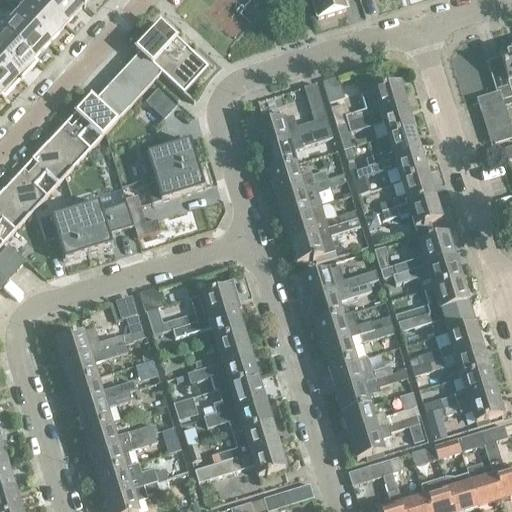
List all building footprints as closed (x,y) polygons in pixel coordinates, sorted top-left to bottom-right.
[(19,16),(50,44),(66,27),(36,0),(22,0),(29,6),(19,16)] [(36,0),(66,27),(82,10),(84,12),(84,11),(72,0),(36,0)] [(72,0),(84,11),(85,10),(83,8),(90,0),(72,0)] [(338,17),(338,16),(344,14),(340,0),(310,0),(317,22),(324,20),(324,21),(327,20),(327,19),(335,17),(335,18),(338,17)] [(50,44),(19,16),(3,34),(37,65),(37,64),(34,61),(50,44)] [(344,20),(325,21),(326,38),(345,37),(344,20)] [(181,55),(172,46),(176,42),(159,26),(135,52),(139,56),(161,77),(183,97),(208,71),(185,50),(181,55)] [(37,65),(3,34),(0,36),(0,63),(21,83),(22,82),(21,82),(37,65)] [(486,64),(496,95),(499,94),(502,106),(503,108),(511,104),(511,100),(511,95),(511,52),(499,57),(500,60),(486,64)] [(152,86),(161,77),(139,56),(131,66),(152,86)] [(21,83),(0,63),(0,96),(4,100),(20,84),(21,83)] [(131,66),(122,76),(144,96),(152,86),(131,66)] [(122,76),(113,85),(135,105),(144,96),(122,76)] [(323,86),(329,106),(344,101),(337,81),(323,86)] [(126,115),(135,105),(113,85),(104,95),(126,115)] [(347,128),(406,110),(399,87),(373,95),(361,98),(365,112),(349,117),(345,106),(330,111),(334,125),(337,131),(347,128)] [(261,154),(330,134),(327,126),(316,88),(303,92),(313,128),(296,133),(292,119),(254,131),(261,154)] [(175,110),(157,93),(145,105),(163,123),(175,110)] [(479,113),(502,106),(499,94),(496,95),(476,101),(479,113)] [(95,104),(117,125),(126,115),(104,95),(95,104)] [(47,147),(46,148),(73,172),(117,125),(95,104),(90,100),(75,117),(47,147)] [(502,106),(479,113),(483,124),(506,117),(503,108),(502,106)] [(387,140),(413,132),(406,110),(347,128),(350,137),(382,127),(387,140)] [(486,136),(509,129),(506,117),(483,124),(486,136)] [(511,138),(509,129),(486,136),(490,148),(511,141),(511,138)] [(368,171),(420,155),(413,132),(387,140),(391,154),(365,162),(368,171)] [(268,177),(295,168),(291,154),(316,146),(332,142),(330,134),(261,154),(268,177)] [(189,144),(142,158),(149,181),(149,182),(196,168),(189,144)] [(31,164),(32,164),(23,173),(4,194),(3,194),(29,219),(73,172),(46,148),(31,164)] [(400,184),(427,176),(420,155),(368,171),(349,177),(352,185),(370,179),(396,171),(400,184)] [(149,181),(144,183),(152,207),(160,205),(203,191),(196,168),(149,182),(149,181)] [(302,191),(313,187),(343,178),(341,170),(325,175),(310,179),(309,176),(298,179),(295,168),(268,177),(275,199),(302,191)] [(382,215),(434,199),(427,176),(400,184),(405,199),(379,207),(382,215)] [(343,178),(313,187),(315,196),(346,186),(343,178)] [(302,191),(275,199),(281,221),(309,213),(302,191)] [(0,250),(29,219),(3,194),(0,197),(0,250)] [(434,199),(382,215),(385,225),(410,217),(414,230),(440,222),(434,199)] [(129,215),(140,211),(136,200),(125,204),(126,206),(129,215)] [(99,206),(75,213),(88,257),(112,249),(109,238),(134,231),(133,230),(129,215),(126,206),(101,214),(99,206)] [(354,214),(324,224),(320,210),(309,213),(281,221),(288,244),(356,223),(354,214)] [(51,220),(38,224),(44,245),(57,241),(64,264),(88,257),(75,213),(51,220)] [(145,226),(133,230),(137,241),(160,234),(157,223),(145,226)] [(315,261),(316,266),(335,261),(329,242),(357,234),(356,232),(359,231),(356,223),(288,244),(295,267),(315,261)] [(426,269),(453,261),(446,238),(419,246),(424,260),(393,269),(396,278),(426,269)] [(0,257),(0,258),(17,274),(26,265),(8,249),(0,257)] [(0,274),(9,283),(17,274),(0,258),(0,274)] [(459,281),(463,280),(459,267),(455,268),(453,261),(426,269),(396,278),(392,279),(395,288),(403,285),(429,278),(433,291),(460,283),(459,281)] [(334,297),(345,294),(368,287),(368,286),(377,284),(375,276),(343,285),(339,271),(300,283),(307,305),(334,297)] [(0,290),(1,292),(9,283),(0,274),(0,290)] [(440,314),(466,306),(460,283),(433,291),(424,294),(428,308),(412,313),(415,321),(440,314)] [(169,326),(172,334),(208,321),(235,313),(233,305),(239,303),(233,284),(215,290),(217,295),(191,303),(195,318),(169,326)] [(314,328),(341,319),(337,306),(348,303),(348,302),(362,298),(370,295),(368,287),(345,294),(334,297),(307,305),(314,328)] [(466,306),(440,314),(415,321),(397,326),(400,335),(431,325),(432,326),(434,326),(438,339),(447,336),(473,328),(466,306)] [(215,345),(242,336),(235,313),(208,321),(172,334),(175,343),(211,332),(215,345)] [(121,338),(115,319),(94,326),(100,345),(121,338)] [(341,319),(314,328),(321,350),(348,342),(341,319)] [(55,346),(62,368),(123,348),(133,346),(145,343),(138,320),(126,323),(130,337),(121,340),(98,347),(94,333),(82,338),(55,346)] [(359,339),(390,329),(388,321),(356,331),(359,339)] [(419,367),(480,350),(473,328),(447,336),(452,351),(426,358),(417,361),(419,367)] [(390,329),(359,339),(362,347),(393,338),(390,329)] [(242,336),(215,345),(222,367),(249,359),(242,336)] [(348,342),(321,350),(328,372),(355,364),(348,342)] [(69,391),(96,383),(91,369),(126,358),(123,348),(62,368),(69,391)] [(461,381),(487,373),(480,350),(419,367),(419,369),(411,372),(414,380),(445,371),(446,372),(457,368),(461,381)] [(249,359),(222,367),(211,371),(197,374),(186,377),(190,388),(210,382),(214,394),(229,389),(256,381),(249,359)] [(355,364),(328,372),(335,395),(362,386),(387,379),(392,377),(389,370),(385,371),(371,376),(367,361),(366,361),(355,364)] [(197,374),(211,371),(208,362),(194,366),(197,374)] [(404,373),(398,375),(401,384),(407,382),(404,373)] [(468,404),(494,396),(487,373),(461,381),(466,395),(454,399),(440,404),(443,412),(457,407),(468,404)] [(369,409),(366,400),(377,396),(376,392),(390,388),(387,379),(362,386),(335,395),(342,417),(369,409)] [(256,381),(229,389),(233,403),(207,411),(210,420),(263,403),(256,381)] [(96,383),(69,391),(76,413),(129,397),(128,396),(136,394),(133,385),(99,395),(96,383)] [(475,427),(501,419),(494,396),(468,404),(457,407),(459,416),(460,416),(471,413),(475,427)] [(83,435),(109,427),(105,413),(131,405),(129,397),(76,413),(83,435)] [(243,435),(270,426),(263,403),(210,420),(213,430),(239,422),(243,435)] [(387,429),(416,420),(413,412),(384,421),(383,417),(372,420),(369,409),(342,417),(349,440),(376,432),(387,429)] [(178,419),(182,431),(209,424),(205,412),(178,419)] [(439,413),(424,417),(432,445),(447,441),(439,413)] [(376,432),(349,440),(356,463),(383,455),(379,444),(390,441),(389,437),(403,433),(408,432),(419,429),(416,420),(387,429),(376,432)] [(220,466),(277,448),(270,426),(243,435),(232,437),(237,453),(217,459),(220,466)] [(109,427),(83,435),(90,458),(152,438),(150,430),(114,442),(109,427)] [(424,446),(419,429),(408,432),(412,449),(424,446)] [(479,436),(484,449),(493,479),(494,478),(502,505),(511,501),(511,467),(503,471),(495,446),(507,442),(503,429),(479,436)] [(484,449),(479,436),(469,439),(473,452),(484,449)] [(123,472),(131,470),(127,456),(155,447),(152,438),(90,458),(97,481),(123,472)] [(434,450),(438,463),(459,457),(455,443),(434,450)] [(284,472),(277,448),(220,466),(220,467),(194,475),(198,487),(254,470),(257,481),(284,472)] [(438,463),(434,450),(410,457),(413,466),(426,462),(427,467),(438,463)] [(200,467),(196,451),(185,454),(190,470),(200,467)] [(388,464),(392,477),(401,475),(397,461),(388,464)] [(444,478),(465,470),(463,463),(441,471),(444,478)] [(382,480),(390,504),(376,508),(376,511),(402,511),(401,506),(392,477),(388,464),(364,471),(368,485),(382,480)] [(470,485),(478,511),(502,505),(494,478),(493,479),(484,481),(480,468),(465,473),(467,477),(469,486),(470,485)] [(0,495),(13,492),(6,470),(0,471),(0,495)] [(97,481),(104,503),(130,495),(123,472),(97,481)] [(469,486),(467,477),(452,481),(446,480),(444,481),(453,511),(477,511),(478,511),(470,485),(469,486)] [(424,500),(428,511),(453,511),(444,481),(421,488),(424,500)] [(135,511),(134,506),(147,502),(146,500),(155,497),(160,496),(157,486),(142,491),(130,495),(104,503),(106,511),(135,511)] [(0,511),(18,511),(13,492),(0,495),(0,511)] [(266,511),(280,511),(291,509),(287,495),(263,503),(266,511)] [(401,506),(402,511),(428,511),(424,500),(401,507),(401,506)] [(292,511),(314,511),(311,501),(291,507),(292,511)]
